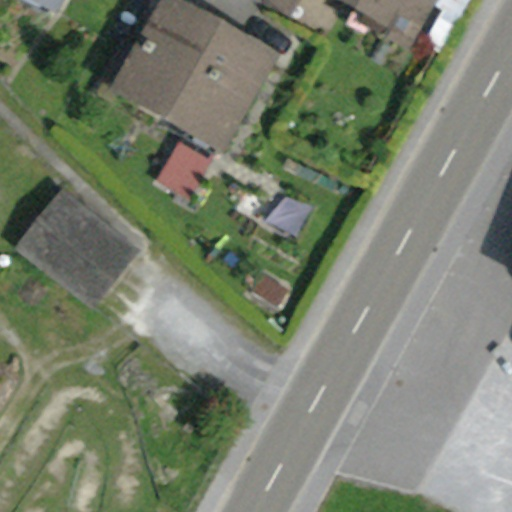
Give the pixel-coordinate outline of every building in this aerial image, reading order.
[(34,0),(52,10),(57,0),(34,0)] [(372,29),(405,47),(431,0),(267,0),(265,4),(289,18),(299,0),(339,0),(376,21),(372,29)] [(219,151),(269,63),(168,7),(142,53),(123,43),(101,82),(187,132),(219,151)] [(158,183),(190,202),(219,151),(187,132),(158,183)] [(25,247),(92,307),(136,258),(68,198),(25,247)]
